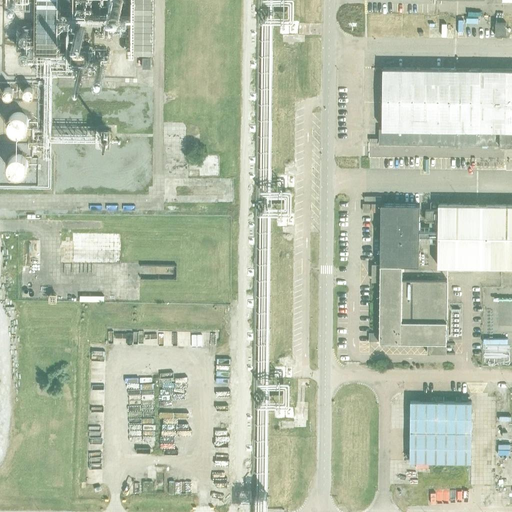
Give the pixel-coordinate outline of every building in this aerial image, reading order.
[(44,0),(44,28),(67,29),(67,0),(44,0)] [(500,24),(499,33),(509,33),(509,24),(500,24)] [(45,45),(65,45),(65,37),(45,37),(45,45)] [(35,40),(22,39),(22,56),(34,57),(35,40)] [(379,143),(482,144),(482,147),(487,147),(487,144),(511,144),(511,68),(383,68),(382,128),(379,128),(379,143)] [(5,96),(17,88),(14,84),(2,91),(5,96)] [(31,99),(38,88),(31,84),(25,95),(31,99)] [(10,106),(12,131),(35,129),(33,105),(10,106)] [(23,178),(40,149),(23,139),(6,168),(23,178)] [(223,175),(224,158),(194,156),(193,173),(223,175)] [(437,229),(438,230),(419,230),(419,204),(381,203),(380,264),(372,264),(371,281),(380,281),(379,333),(369,332),(369,341),(379,341),(427,342),(427,353),(455,353),(455,343),(446,343),(447,280),(402,279),(402,264),(419,265),(419,235),(438,235),(437,265),(487,266),(487,271),(501,271),(501,266),(511,266),(511,204),(438,204),(438,209),(425,209),(425,220),(438,220),(437,223),(429,223),(429,229),(437,229)] [(126,261),(127,229),(77,227),(77,229),(66,229),(65,260),(126,261)] [(130,276),(124,275),(122,283),(121,290),(128,291),(130,276)] [(83,291),(83,299),(108,299),(108,291),(83,291)] [(471,401),(410,400),(409,461),(430,461),(470,461),(471,401)] [(489,451),(489,478),(500,478),(501,451),(489,451)] [(492,495),(492,483),(483,482),(483,495),(492,495)]
